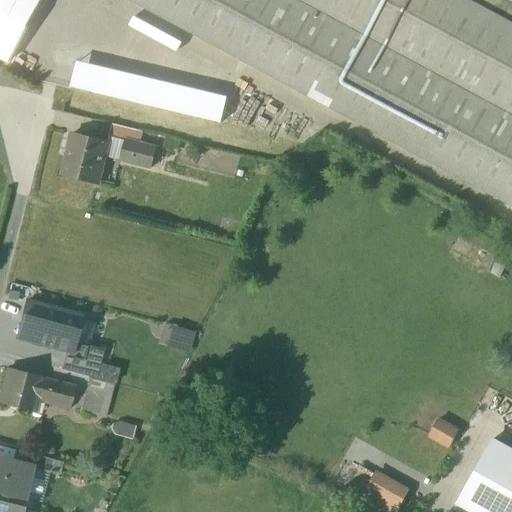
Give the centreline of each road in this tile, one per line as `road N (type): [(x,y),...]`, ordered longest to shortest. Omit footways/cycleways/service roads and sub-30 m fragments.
road 1 (unknown): [(42,108),(269,139),(354,125),(511,212)]
road 2 (residential): [(0,282),(42,108)]
